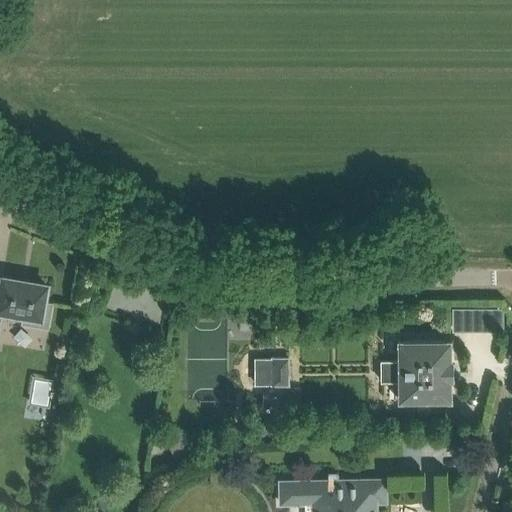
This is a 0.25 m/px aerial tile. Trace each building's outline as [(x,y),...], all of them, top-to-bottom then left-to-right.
[(3,277),(0,292),(0,310),(23,314),(21,323),(49,328),(54,302),(44,300),(47,285),(3,277)] [(399,396),(399,400),(451,399),(451,379),(453,379),(452,360),(450,360),(450,340),(437,340),(437,328),(411,328),(411,340),(399,340),(399,345),(380,345),(380,396),(399,396)] [(248,382),(270,382),(270,386),(289,386),(289,356),(270,356),(270,360),(248,360),(248,382)] [(54,383),(33,380),(29,412),(50,415),(54,383)] [(172,450),(193,444),(187,426),(166,432),(172,450)] [(386,478),(293,480),(280,481),(281,503),(306,503),(306,511),(376,511),(376,501),(387,501),(386,478)]
